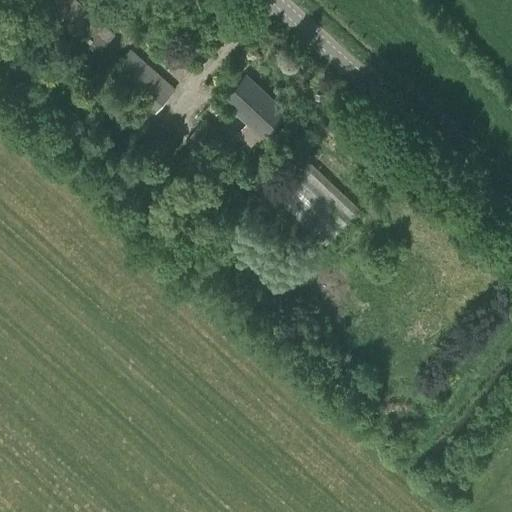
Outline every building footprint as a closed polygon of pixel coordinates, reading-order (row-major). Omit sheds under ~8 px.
[(88,62),(114,33),(77,0),(33,0),(27,8),(88,62)] [(132,151),(135,147),(127,140),(175,88),(130,47),(103,77),(130,102),(106,128),(132,151)] [(261,133),(283,109),(244,74),(223,98),(261,133)] [(232,167),(216,152),(228,139),(205,118),(185,140),(207,160),(208,159),(225,174),(232,167)] [(324,244),(358,208),(305,157),(271,194),(324,244)]
